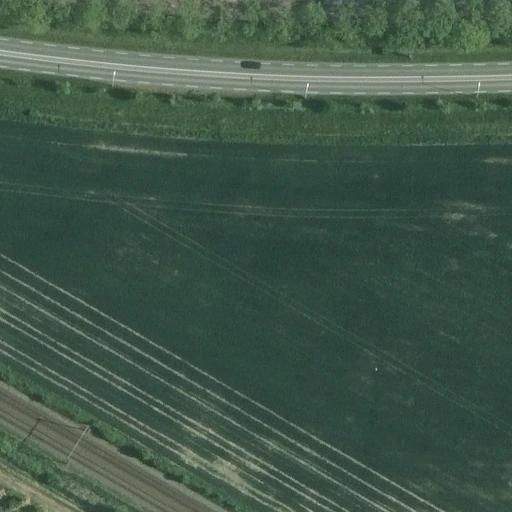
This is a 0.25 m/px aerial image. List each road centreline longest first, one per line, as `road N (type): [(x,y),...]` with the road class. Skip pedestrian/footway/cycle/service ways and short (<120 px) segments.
road 1 (primary): [(511,77),(261,77),(0,53)]
road 2 (residential): [(511,12),(390,17),(114,0)]
